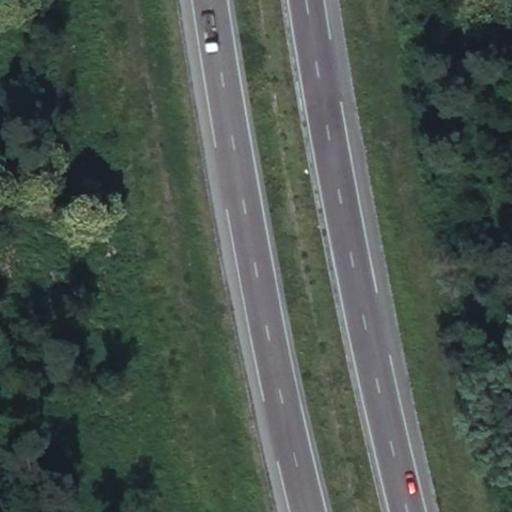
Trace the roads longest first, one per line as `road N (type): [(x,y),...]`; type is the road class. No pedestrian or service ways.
road 1 (motorway): [(400,511),(300,0)]
road 2 (motorway): [(207,0),(253,278),(304,511)]
